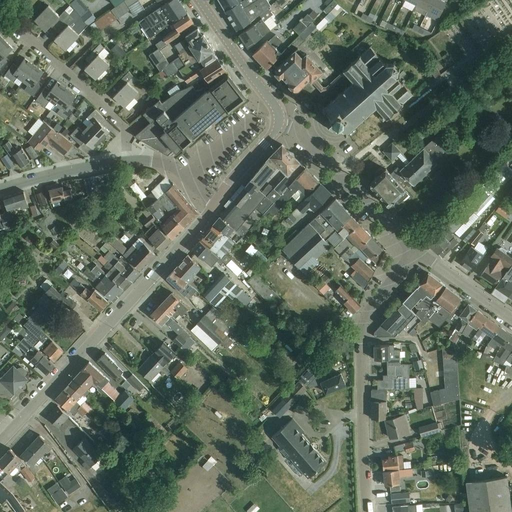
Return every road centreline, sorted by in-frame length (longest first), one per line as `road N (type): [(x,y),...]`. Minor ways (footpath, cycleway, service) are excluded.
road 1 (tertiary): [(0,440),(217,201)]
road 2 (unclassified): [(414,248),(292,126),(279,123)]
road 3 (residential): [(123,162),(124,126),(14,25)]
road 4 (unclassified): [(368,511),(361,344)]
road 5 (tertiary): [(279,123),(277,108),(199,0)]
road 6 (unclassified): [(0,189),(123,162)]
